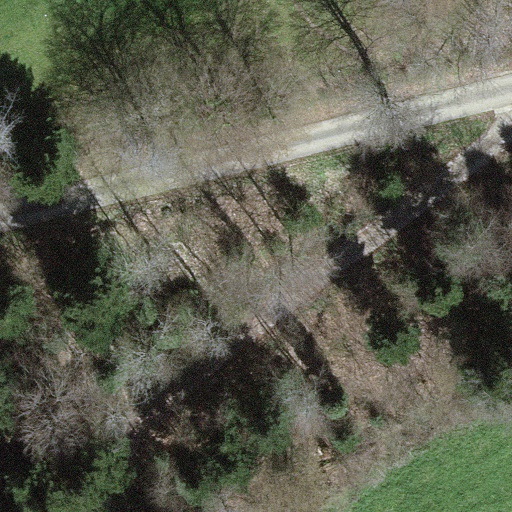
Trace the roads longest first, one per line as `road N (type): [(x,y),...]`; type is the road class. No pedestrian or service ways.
road 1 (track): [(511,107),(472,154),(180,368),(109,435),(93,511)]
road 2 (unclassified): [(0,218),(511,84)]
